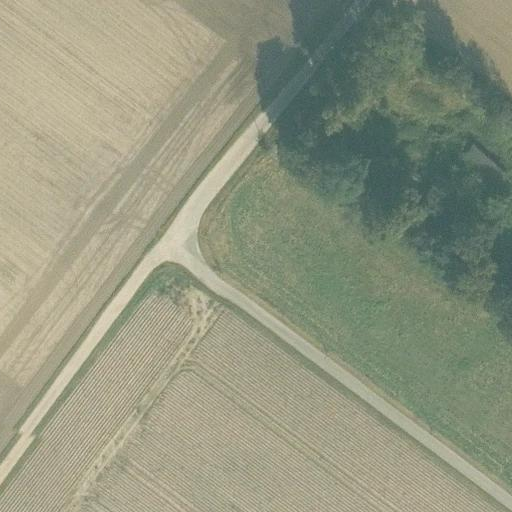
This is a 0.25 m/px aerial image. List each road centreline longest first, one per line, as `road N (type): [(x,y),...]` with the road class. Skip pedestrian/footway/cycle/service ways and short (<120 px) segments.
road 1 (residential): [(352,0),(167,228),(511,488)]
road 2 (track): [(167,228),(0,452)]
